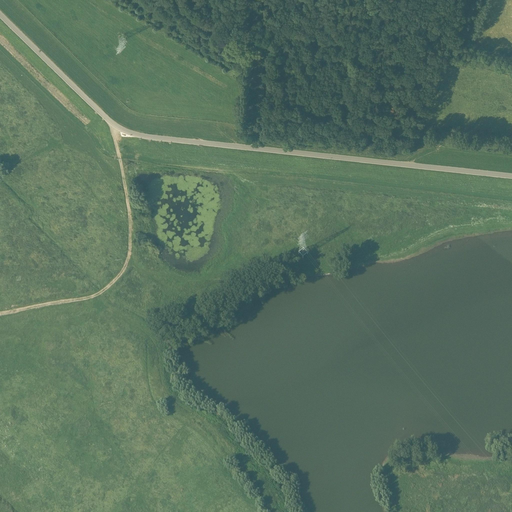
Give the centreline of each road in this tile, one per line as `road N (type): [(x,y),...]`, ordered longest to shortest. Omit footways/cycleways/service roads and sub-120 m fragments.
road 1 (unclassified): [(511,175),(134,134),(108,120),(0,14)]
road 2 (track): [(0,314),(98,295),(123,271),(132,230),(108,120)]
road 3 (track): [(226,63),(114,0)]
road 4 (track): [(231,163),(135,152),(114,138)]
